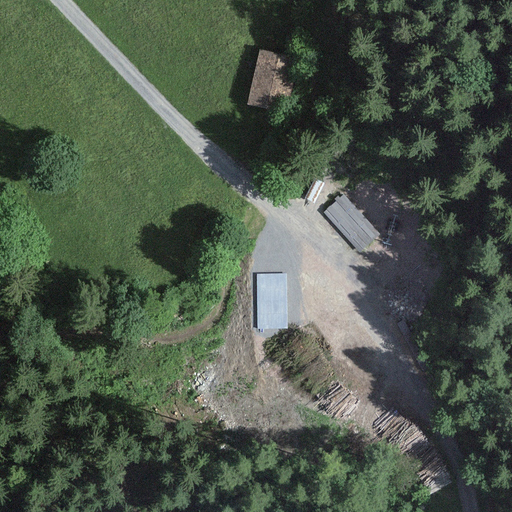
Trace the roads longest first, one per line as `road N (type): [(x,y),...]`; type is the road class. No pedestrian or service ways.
road 1 (track): [(468,511),(457,444),(427,372),(359,276),(284,212)]
road 2 (track): [(69,0),(284,212)]
